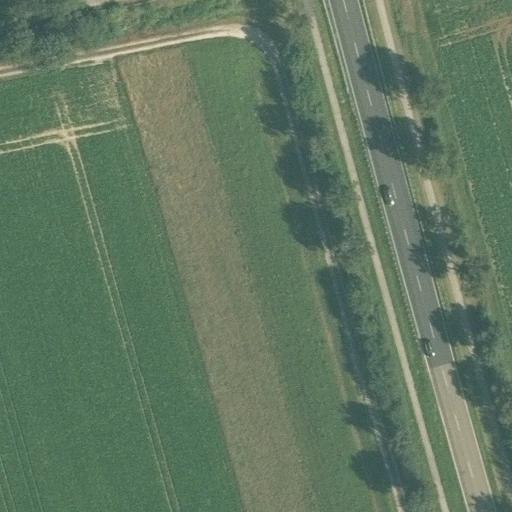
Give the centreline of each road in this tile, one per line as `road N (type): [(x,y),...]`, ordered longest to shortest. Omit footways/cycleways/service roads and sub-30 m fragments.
road 1 (track): [(407,511),(267,21),(0,74)]
road 2 (primary): [(486,511),(348,0)]
road 3 (track): [(511,385),(417,42),(421,0)]
